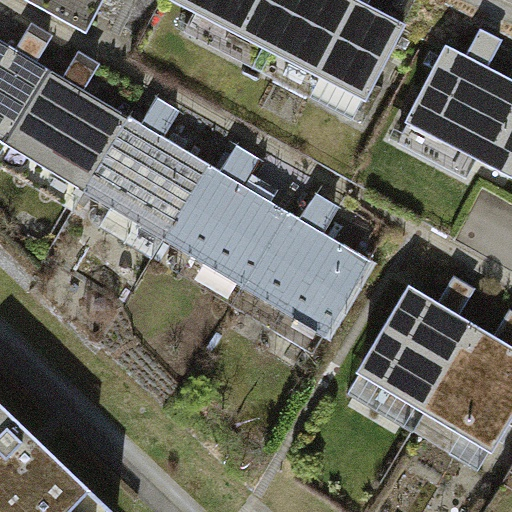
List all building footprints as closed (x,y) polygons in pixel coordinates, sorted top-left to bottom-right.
[(179,0),(180,0),(235,27),(248,0),(179,0)] [(283,55),(311,0),(248,0),(235,27),(283,55)] [(388,108),(426,34),(383,12),(388,0),(363,0),(363,2),(359,0),(311,0),(283,55),(388,108)] [(0,138),(7,143),(48,73),(36,66),(52,39),(30,26),(14,52),(0,43),(0,138)] [(481,65),(462,56),(416,152),(489,187),(498,168),(511,174),(511,79),(505,76),(511,61),(511,45),(494,37),(481,65)] [(85,189),(126,121),(83,95),(99,67),(77,54),(61,80),(48,73),(7,143),(85,189)] [(170,240),(212,171),(163,142),(180,115),(158,102),(141,129),(126,121),(85,189),(170,240)] [(246,285),(288,217),(242,190),(259,162),(236,148),(219,176),(212,171),(170,240),(246,285)] [(328,335),(370,266),(322,237),(339,209),(317,196),(299,224),(288,217),(246,285),(328,335)] [(429,438),(492,332),(473,321),(486,298),(463,285),(450,307),(424,292),(362,398),(429,438)] [(497,477),(511,451),(511,328),(505,340),(492,332),(429,438),(497,477)] [(0,401),(0,511),(115,511),(39,439),(0,401)]
